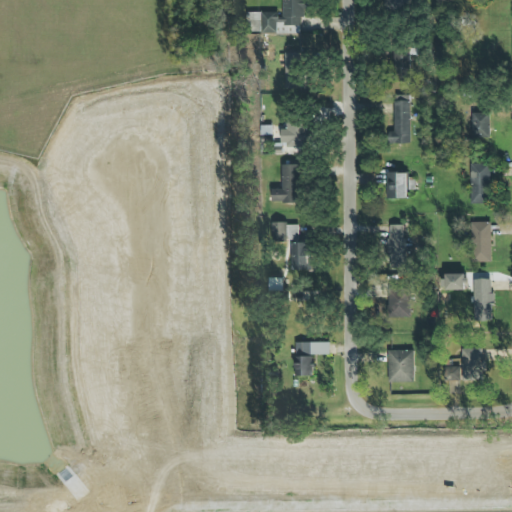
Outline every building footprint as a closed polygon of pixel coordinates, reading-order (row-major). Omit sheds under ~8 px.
[(302,33),(302,11),(305,11),(304,0),(281,0),(282,12),(247,12),(247,33),(302,33)] [(412,11),(411,0),(385,0),(386,12),(412,11)] [(409,51),(407,52),(408,53),(393,54),(393,82),(410,81),(409,51)] [(303,52),(285,53),(286,89),(304,88),(303,52)] [(410,143),(410,95),(394,95),(394,144),(410,143)] [(490,138),(489,112),(472,113),(472,138),(490,138)] [(309,146),(309,122),(283,122),(283,146),(309,146)] [(300,165),(282,164),(282,189),(271,189),(271,202),(299,203),(300,165)] [(490,164),(471,164),(471,204),(490,204),(490,164)] [(490,261),(491,222),(472,222),(472,261),(490,261)] [(298,224),(275,224),(275,238),(297,238),(298,224)] [(404,268),(405,224),(388,224),(388,267),(404,268)] [(308,270),(308,242),(291,242),(290,269),(308,270)] [(446,273),(445,289),(464,290),(465,274),(446,273)] [(474,278),(473,320),(491,321),(492,278),(474,278)] [(410,317),(410,287),(388,287),(387,317),(410,317)] [(329,342),(294,342),(295,376),(311,376),(311,355),(329,354),(329,342)] [(483,348),(461,348),(462,380),(484,380),(483,348)] [(388,382),(414,381),(413,350),(387,350),(388,382)]
